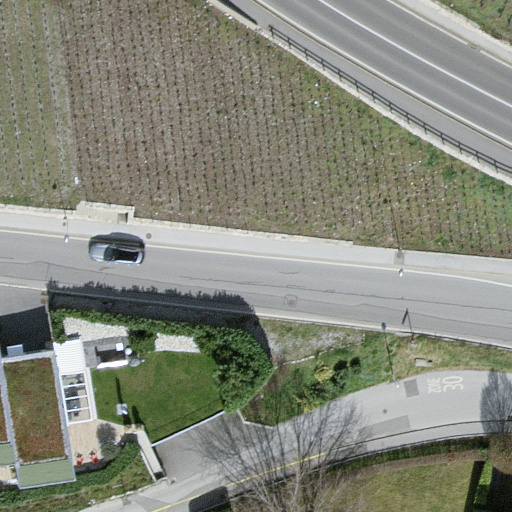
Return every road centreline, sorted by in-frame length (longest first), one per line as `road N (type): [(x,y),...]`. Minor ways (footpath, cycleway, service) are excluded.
road 1 (tertiary): [(511,319),(0,255)]
road 2 (unclassified): [(136,511),(397,408),(511,396)]
road 3 (tertiary): [(321,0),(511,106)]
